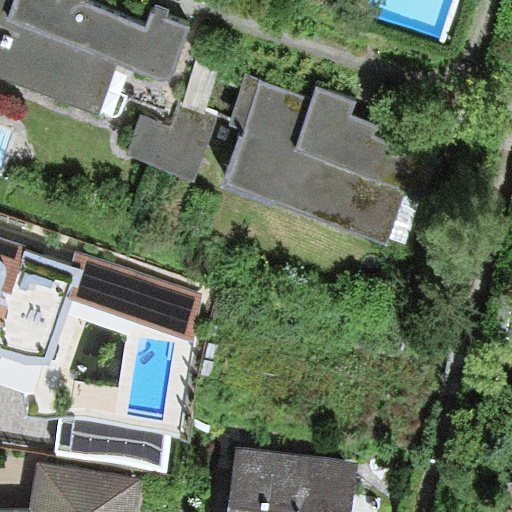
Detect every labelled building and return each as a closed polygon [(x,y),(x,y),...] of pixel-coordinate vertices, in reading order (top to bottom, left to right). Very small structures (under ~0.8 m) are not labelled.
[(0,0),(0,78),(102,115),(119,67),(167,84),(188,26),(169,19),(173,9),(153,1),(145,26),(87,6),(89,0),(0,0)] [(462,0),(357,0),(356,6),(450,37),(462,0)] [(248,77),(232,124),(247,129),(227,186),(387,241),(418,152),(372,137),(376,125),(352,117),(357,103),(316,89),(312,99),(248,77)] [(127,157),(196,182),(220,118),(180,103),(171,127),(142,116),(127,157)] [(73,259),(0,234),(0,378),(34,390),(30,415),(61,419),(56,455),(164,469),(169,433),(183,434),(196,290),(76,250),(73,259)] [(349,511),(354,457),(233,446),(226,511),(349,511)] [(31,509),(0,508),(0,511),(140,511),(145,481),(41,464),(31,509)]
